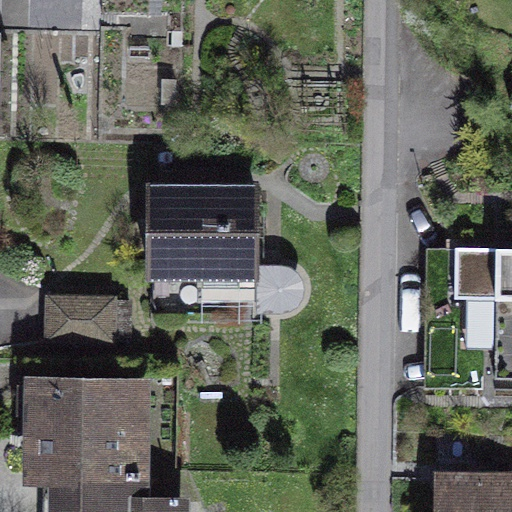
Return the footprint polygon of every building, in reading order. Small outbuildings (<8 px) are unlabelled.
[(186,192),(152,192),(151,274),(256,275),(257,193),(220,192),(220,173),(186,172),(186,192)] [(511,250),(497,251),(495,381),(511,381),(511,250)] [(289,271),(266,271),(265,310),(288,310),(298,303),(301,288),(296,275),(289,271)] [(113,342),(114,301),(50,300),(50,341),(113,342)] [(145,392),(23,391),(22,408),(37,408),(36,473),(54,473),(53,511),(183,511),(183,506),(144,506),(145,392)] [(511,511),(511,482),(443,482),(443,511),(511,511)]
